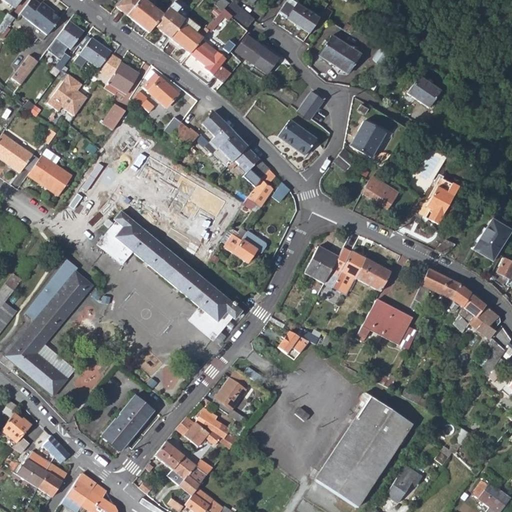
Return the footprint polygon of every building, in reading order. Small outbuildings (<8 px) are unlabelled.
[(1,0),(13,8),(19,0),(1,0)] [(30,0),(20,15),(46,36),(59,20),(52,14),(54,12),(41,3),(40,4),(33,0),(30,0)] [(147,0),(146,3),(142,0),(119,0),(114,7),(148,33),(154,26),(162,15),(152,8),(156,2),(153,0),(147,0)] [(310,34),(319,19),(288,0),(287,0),(278,15),(310,34)] [(226,12),(227,13),(231,8),(226,3),(222,9),(226,12)] [(162,15),(154,26),(170,38),(182,23),(181,22),(182,20),(167,8),(162,15)] [(231,8),(227,13),(241,27),(245,21),(231,8)] [(205,28),(209,32),(226,12),(222,9),(213,20),(212,20),(205,28)] [(0,32),(2,34),(13,19),(7,14),(0,22),(0,32)] [(186,18),(182,23),(195,33),(199,28),(186,18)] [(82,32),(67,22),(55,39),(68,48),(70,50),(82,32)] [(170,38),(167,42),(176,50),(179,46),(189,55),(201,40),(202,39),(195,33),(182,23),(170,38)] [(360,37),(352,31),(345,41),(354,47),(360,37)] [(349,71),(360,53),(331,35),(318,54),(335,65),(336,63),(349,71)] [(264,50),(267,46),(261,41),(258,46),(246,37),(235,51),(266,74),(277,60),(264,50)] [(104,73),(116,57),(90,38),(76,59),(84,65),(87,61),(104,73)] [(68,48),(55,39),(48,49),(61,59),(66,53),(65,52),(68,48)] [(207,45),(201,40),(189,55),(205,67),(204,70),(218,81),(225,70),(220,66),(225,59),(209,47),(211,45),(208,43),(207,45)] [(228,55),(230,53),(234,46),(233,46),(235,43),(232,40),(230,43),(228,42),(222,50),(228,55)] [(57,65),(61,68),(70,56),(66,53),(61,59),(57,65)] [(369,62),(375,70),(384,57),(376,53),(369,62)] [(38,61),(29,54),(12,77),(21,84),(38,61)] [(54,66),(49,62),(42,72),(47,75),(54,66)] [(137,74),(120,63),(107,83),(103,90),(113,96),(116,91),(123,96),(126,92),(137,74)] [(165,108),(177,94),(150,70),(144,78),(148,81),(142,88),(165,108)] [(75,116),(88,97),(79,90),(82,84),(69,73),(48,102),(59,111),(62,107),(75,116)] [(416,116),(427,99),(404,84),(393,101),(416,116)] [(139,93),(132,100),(143,109),(147,104),(144,101),(146,99),(139,93)] [(311,93),(298,111),(297,112),(309,120),(322,101),(311,93)] [(101,124),(110,131),(122,111),(114,106),(107,117),(101,124)] [(124,113),(122,111),(110,131),(111,132),(124,113)] [(201,124),(214,137),(225,127),(212,114),(211,113),(201,124)] [(174,118),(166,130),(172,135),(181,123),(174,118)] [(289,120),(277,137),(304,155),(315,139),(289,120)] [(383,135),(362,122),(348,147),(369,159),(383,135)] [(189,131),(181,123),(172,135),(179,142),(189,131)] [(55,134),(44,126),(42,130),(46,133),(41,140),(47,144),(55,134)] [(217,150),(233,135),(225,127),(214,137),(207,143),(215,151),(217,150)] [(198,136),(191,129),(189,131),(179,142),(186,148),(187,149),(198,136)] [(31,154),(2,133),(0,134),(0,160),(17,173),(31,154)] [(217,150),(229,163),(231,160),(245,147),(233,135),(217,150)] [(211,155),(215,151),(207,143),(204,146),(211,155)] [(235,163),(245,173),(248,170),(259,161),(245,147),(231,160),(229,163),(226,166),(230,169),(235,163)] [(345,173),(346,171),(354,161),(342,149),(332,163),(345,173)] [(70,176),(41,155),(26,175),(35,182),(36,180),(40,182),(39,185),(55,197),(70,176)] [(248,170),(258,180),(269,171),(259,161),(248,170)] [(257,181),(266,187),(275,178),(269,171),(258,180),(257,181)] [(456,187),(439,179),(425,207),(432,211),(428,219),(438,225),(456,187)] [(266,187),(257,181),(243,204),(252,210),(256,204),(260,207),(271,190),(266,187)] [(281,184),(271,198),(279,204),(290,192),(281,184)] [(384,195),(367,184),(363,190),(358,202),(383,217),(396,196),(387,190),(384,195)] [(238,298),(233,304),(122,214),(115,222),(118,224),(99,247),(107,253),(117,241),(134,255),(200,309),(217,322),(206,336),(214,343),(234,319),(236,321),(247,306),(238,298)] [(482,257),(491,262),(507,230),(486,219),(473,247),(483,253),(482,257)] [(240,228),(234,236),(241,240),(242,240),(246,232),(240,228)] [(256,250),(242,240),(241,240),(234,236),(225,249),(246,263),(256,250)] [(107,253),(123,267),(134,255),(117,241),(107,253)] [(445,241),(434,251),(443,256),(454,246),(445,241)] [(302,273),(323,284),(337,258),(316,247),(302,273)] [(471,252),(482,257),(483,253),(473,247),(471,252)] [(364,260),(342,248),(337,258),(323,284),(345,295),(354,279),(364,260)] [(495,273),(507,280),(511,271),(511,263),(503,259),(495,273)] [(360,282),(379,292),(389,273),(364,260),(354,279),(360,282)] [(409,307),(417,311),(428,290),(436,274),(428,270),(409,307)] [(92,287),(74,271),(4,356),(52,396),(66,380),(36,355),(92,287)] [(448,299),(450,300),(458,285),(436,274),(428,290),(439,294),(448,299)] [(20,282),(11,275),(0,289),(0,308),(3,304),(17,286),(20,282)] [(450,300),(462,309),(470,295),(458,285),(450,300)] [(488,310),(470,295),(462,309),(459,313),(469,321),(469,326),(475,330),(480,323),(480,322),(488,310)] [(368,330),(407,350),(415,332),(406,327),(410,320),(374,301),(356,336),(363,339),(368,330)] [(3,304),(0,308),(0,333),(16,313),(3,304)] [(189,322),(206,336),(217,322),(200,309),(189,322)] [(492,330),(497,323),(496,319),(498,317),(488,310),(480,322),(480,323),(475,330),(487,340),(489,338),(493,332),(492,330)] [(511,340),(501,327),(491,340),(499,348),(503,352),(511,340)] [(289,331),(277,348),(286,354),(290,349),(298,355),(307,342),(300,338),(289,331)] [(304,331),(300,338),(307,342),(314,345),(317,338),(311,335),(304,331)] [(330,337),(325,335),(324,335),(318,347),(324,350),(330,337)] [(246,368),(242,374),(260,386),(264,380),(246,368)] [(228,378),(211,404),(227,415),(245,389),(240,386),(245,379),(236,372),(231,379),(228,378)] [(377,376),(373,382),(389,390),(392,383),(377,376)] [(357,401),(362,404),(366,397),(361,394),(360,394),(358,394),(357,395),(356,397),(356,398),(356,400),(357,401)] [(99,437),(118,451),(124,443),(151,410),(132,395),(119,412),(120,413),(114,420),(113,419),(105,429),(99,437)] [(409,425),(366,397),(362,404),(312,481),(353,508),(409,425)] [(96,404),(88,398),(77,411),(85,417),(96,404)] [(17,408),(9,402),(1,413),(9,418),(13,414),(17,408)] [(302,422),(307,416),(298,408),(292,414),(302,422)] [(210,429),(208,431),(219,438),(231,445),(236,440),(226,435),(229,431),(214,421),(216,418),(209,413),(203,409),(201,413),(196,420),(210,429)] [(0,432),(15,444),(21,437),(31,426),(23,420),(22,421),(13,414),(9,418),(0,431),(0,432)] [(208,431),(206,433),(194,422),(193,424),(185,417),(175,428),(196,447),(203,439),(212,446),(219,438),(208,431)] [(469,433),(461,427),(454,440),(460,445),(469,433)] [(48,452),(57,442),(51,436),(42,445),(48,452)] [(28,444),(21,437),(15,444),(10,449),(18,454),(19,455),(28,444)] [(57,442),(48,452),(53,459),(63,449),(57,442)] [(154,455),(171,470),(183,456),(165,442),(154,455)] [(435,459),(443,465),(452,453),(444,446),(435,459)] [(59,463),(68,455),(63,449),(53,459),(59,463)] [(31,451),(26,459),(28,461),(35,453),(31,451)] [(51,463),(35,453),(28,461),(46,471),(53,475),(58,467),(51,463)] [(193,465),(183,456),(171,470),(183,480),(180,483),(193,493),(195,489),(196,488),(203,479),(206,475),(194,467),(195,466),(193,465)] [(198,458),(193,465),(195,466),(194,467),(206,475),(212,468),(198,458)] [(15,476),(36,488),(46,471),(28,461),(26,459),(23,464),(15,476)] [(421,477),(403,466),(384,496),(397,504),(411,483),(415,486),(421,477)] [(67,472),(58,467),(53,475),(62,480),(67,472)] [(36,488),(52,497),(53,496),(62,480),(53,475),(46,471),(36,488)] [(82,474),(81,474),(62,503),(61,504),(72,511),(79,511),(81,510),(80,509),(82,507),(89,492),(95,483),(82,474)] [(139,487),(146,494),(153,487),(147,481),(144,482),(139,487)] [(486,511),(499,511),(505,506),(492,496),(485,491),(489,485),(483,481),(476,491),(477,492),(475,496),(490,508),(486,511)] [(82,507),(90,511),(116,511),(117,511),(114,507),(101,499),(106,492),(106,491),(95,483),(89,492),(82,507)] [(180,483),(178,486),(191,496),(193,493),(180,483)] [(485,491),(492,496),(497,490),(489,485),(485,491)] [(219,511),(222,510),(195,489),(193,493),(191,496),(184,507),(191,511),(204,511),(205,511),(219,511)] [(167,504),(176,511),(180,511),(182,509),(170,499),(167,504)]
